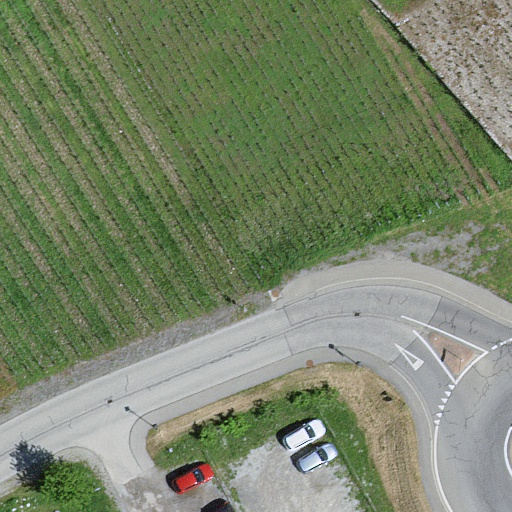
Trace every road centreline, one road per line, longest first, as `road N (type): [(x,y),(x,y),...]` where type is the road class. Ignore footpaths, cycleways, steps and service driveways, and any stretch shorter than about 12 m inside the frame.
road 1 (tertiary): [(0,455),(310,318)]
road 2 (tertiary): [(310,318),(374,326),(391,336),(436,380),(462,437)]
road 3 (tertiary): [(511,343),(409,307),(375,304),(310,318)]
